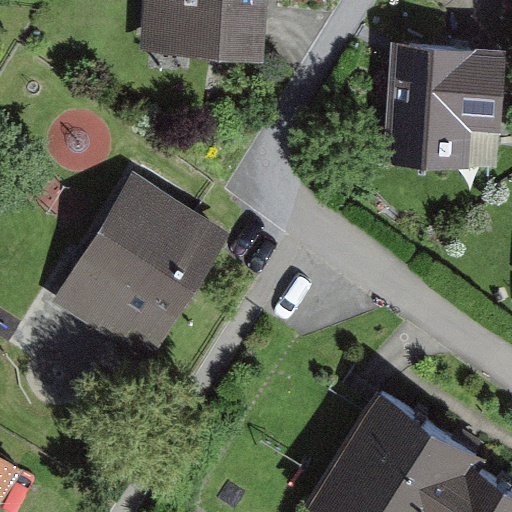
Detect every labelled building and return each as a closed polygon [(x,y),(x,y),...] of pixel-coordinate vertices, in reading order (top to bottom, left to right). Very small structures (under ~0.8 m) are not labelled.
[(268,0),(144,0),(143,85),(267,87),(268,0)] [(485,78),(382,74),(376,199),(480,203),(485,78)] [(233,273),(114,208),(41,340),(161,405),(233,273)] [(311,511),(511,511),(511,499),(383,410),(311,511)] [(0,511),(13,511),(17,506),(0,494),(0,511)]
